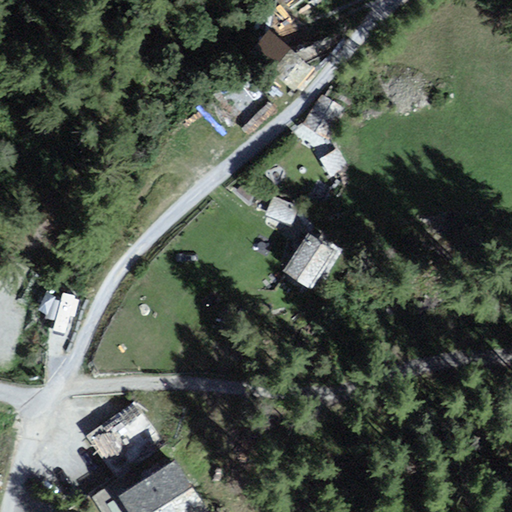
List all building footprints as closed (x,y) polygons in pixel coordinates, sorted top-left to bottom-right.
[(262,39),(285,47),(290,31),(268,23),(262,39)] [(305,126),(324,140),(344,113),(324,99),(305,126)] [(292,204),(269,197),(262,218),(285,225),(292,204)] [(316,289),(338,251),(302,231),(280,269),(316,289)] [(132,411),(90,436),(114,475),(155,449),(132,411)] [(164,457),(95,499),(102,511),(138,511),(181,486),(164,457)]
